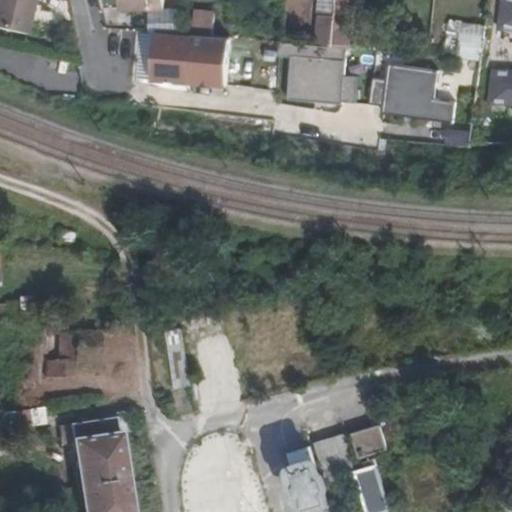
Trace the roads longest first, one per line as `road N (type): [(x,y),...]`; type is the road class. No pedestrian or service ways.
road 1 (residential): [(251,408),(511,355)]
road 2 (residential): [(122,251),(149,434)]
road 3 (track): [(122,251),(99,215),(0,177)]
